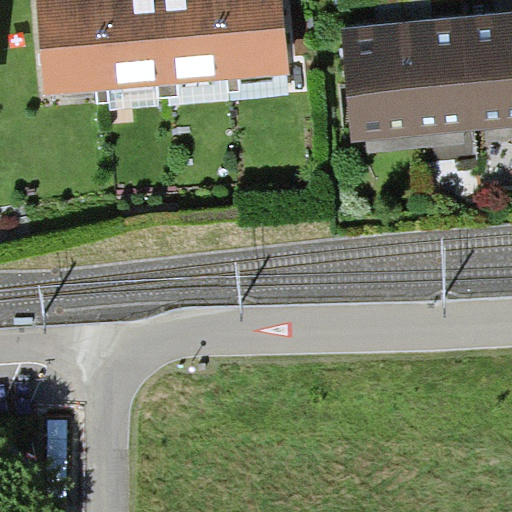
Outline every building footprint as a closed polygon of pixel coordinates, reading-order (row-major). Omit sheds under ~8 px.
[(93,102),(104,101),(102,78),(95,0),(34,0),(42,82),(91,77),(93,102)] [(152,73),(154,97),(164,96),(162,73),(155,0),(95,0),(102,78),(152,73)] [(174,95),(172,72),(222,68),(215,0),(155,0),(162,73),(164,96),(174,95)] [(233,65),(281,61),(276,0),(215,0),(222,68),(224,91),(235,90),(233,65)] [(511,113),(511,12),(459,18),(468,118),(511,113)] [(468,118),(459,18),(400,23),(409,123),(468,118)] [(340,29),(349,129),(409,123),(400,23),(340,29)]
